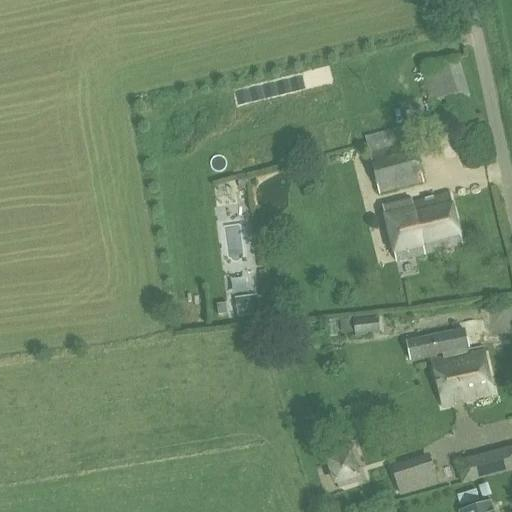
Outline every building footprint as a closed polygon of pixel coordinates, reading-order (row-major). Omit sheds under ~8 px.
[(421,68),(437,127),(476,118),(459,57),(421,68)] [(419,104),(409,106),(413,128),(423,126),(419,104)] [(369,152),(380,194),(425,184),(413,142),(369,152)] [(238,175),(240,187),(249,186),(248,174),(238,175)] [(385,207),(399,261),(463,246),(451,194),(414,203),(413,200),(385,207)] [(253,206),(228,208),(233,271),(258,270),(253,206)] [(254,314),(254,317),(259,316),(258,304),(263,304),(262,296),(257,296),(257,295),(235,298),(238,316),(254,314)] [(228,305),(217,306),(218,318),(230,317),(228,305)] [(378,314),(353,318),(355,335),(380,332),(378,314)] [(351,319),(336,321),(337,334),(353,331),(351,319)] [(335,320),(325,322),(328,336),(337,335),(337,334),(336,321),(335,320)] [(454,327),(454,330),(407,340),(411,360),(442,354),(444,360),(447,359),(471,354),(471,351),(489,348),(485,321),(454,327)] [(444,360),(433,362),(443,406),(494,395),(484,351),(471,354),(447,359),(444,360)] [(499,447),(511,445),(511,432),(497,434),(499,447)] [(354,445),(327,454),(338,488),(365,480),(361,468),(357,469),(354,458),(357,457),(354,445)] [(511,448),(489,454),(494,474),(511,469),(511,448)] [(400,465),(409,496),(445,485),(435,455),(400,465)] [(473,458),(457,462),(462,482),(478,478),(473,458)] [(494,511),(491,500),(459,511),(494,511)]
